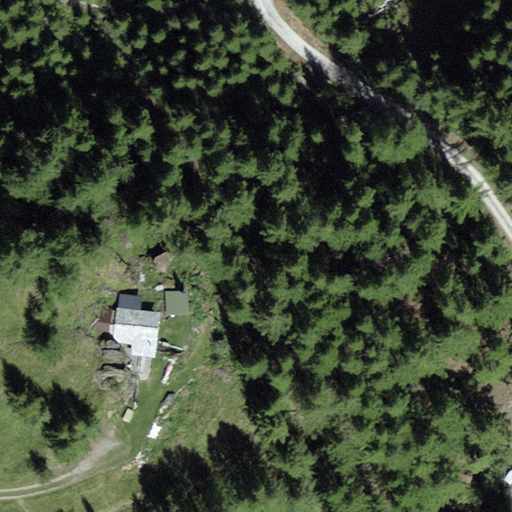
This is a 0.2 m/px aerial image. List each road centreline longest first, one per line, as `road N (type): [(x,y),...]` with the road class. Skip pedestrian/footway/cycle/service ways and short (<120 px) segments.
road 1 (track): [(511,236),(454,153),(318,60),(273,19)]
road 2 (track): [(16,492),(117,453),(146,410)]
